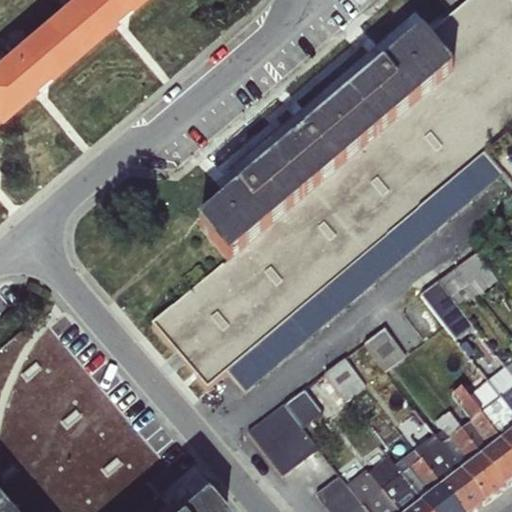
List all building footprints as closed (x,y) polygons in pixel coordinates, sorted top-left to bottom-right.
[(73,0),(45,24),(77,60),(147,0),(73,0)] [(511,3),(509,0),(468,0),(424,37),(455,72),(379,136),(303,200),(227,265),(151,326),(205,390),(511,128),(511,3)] [(0,126),(77,60),(45,24),(0,62),(0,126)] [(424,37),(349,101),(379,136),(455,72),(424,37)] [(349,101),(274,164),(303,200),(379,136),(349,101)] [(227,265),(303,200),(274,164),(199,228),(227,265)] [(477,325),(463,308),(501,279),(479,251),(423,294),(459,339),(477,325)] [(48,315),(0,351),(0,413),(1,415),(34,390),(55,419),(65,411),(80,431),(99,417),(98,415),(114,404),(48,315)] [(389,370),(410,354),(389,328),(369,343),(389,370)] [(348,399),(371,385),(352,356),(329,371),(348,399)] [(511,377),(506,370),(486,381),(511,415),(511,377)] [(511,415),(486,381),(471,394),(465,386),(460,390),(511,457),(511,415)] [(283,477),(322,450),(305,427),(326,412),(310,388),(251,429),(283,477)] [(511,483),(511,457),(460,390),(451,397),(468,423),(461,429),(506,489),(511,483)] [(506,489),(461,429),(448,414),(434,424),(440,433),(434,437),(485,505),(506,489)] [(475,511),(485,505),(434,437),(424,425),(411,435),(419,447),(412,452),(459,511),(475,511)] [(394,466),(427,511),(459,511),(412,452),(394,466)] [(427,511),(394,466),(385,455),(364,472),(395,511),(427,511)] [(395,511),(364,472),(359,467),(352,474),(371,498),(362,505),(366,511),(395,511)] [(366,511),(362,505),(339,477),(314,497),(325,511),(366,511)] [(203,511),(193,498),(176,511),(203,511)]
